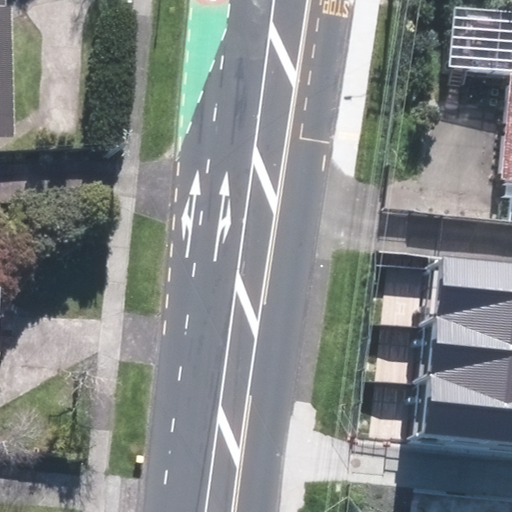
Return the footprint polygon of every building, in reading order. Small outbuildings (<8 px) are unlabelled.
[(511,75),(506,75),(496,185),(511,186),(511,75)] [(511,264),(442,258),(437,317),(511,323),(511,264)] [(432,373),(511,380),(511,323),(437,317),(432,373)] [(511,380),(432,373),(426,436),(511,443),(511,380)] [(511,511),(511,499),(415,491),(412,511),(511,511)]
